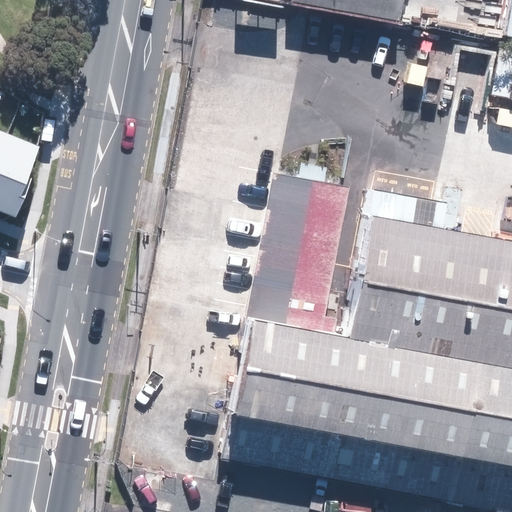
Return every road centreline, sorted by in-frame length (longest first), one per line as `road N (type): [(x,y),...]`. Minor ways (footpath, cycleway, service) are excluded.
road 1 (secondary): [(78,294),(130,0)]
road 2 (secondary): [(40,511),(78,294)]
